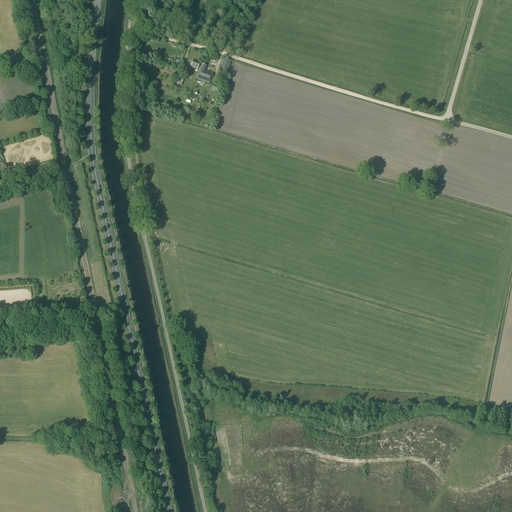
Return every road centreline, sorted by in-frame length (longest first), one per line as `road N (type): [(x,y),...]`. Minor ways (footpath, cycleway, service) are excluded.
road 1 (secondary): [(167,511),(91,156),(97,0)]
road 2 (unclassified): [(124,104),(130,177),(204,511)]
road 3 (track): [(128,30),(511,137)]
road 4 (unclassified): [(446,120),(480,0)]
